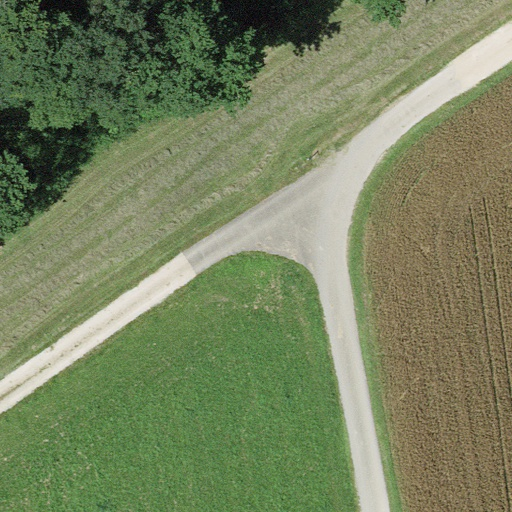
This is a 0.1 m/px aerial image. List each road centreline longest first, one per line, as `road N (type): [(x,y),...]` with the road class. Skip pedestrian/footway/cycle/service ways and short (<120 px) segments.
road 1 (track): [(0,401),(315,185)]
road 2 (track): [(372,511),(315,185)]
road 3 (track): [(315,185),(511,41)]
